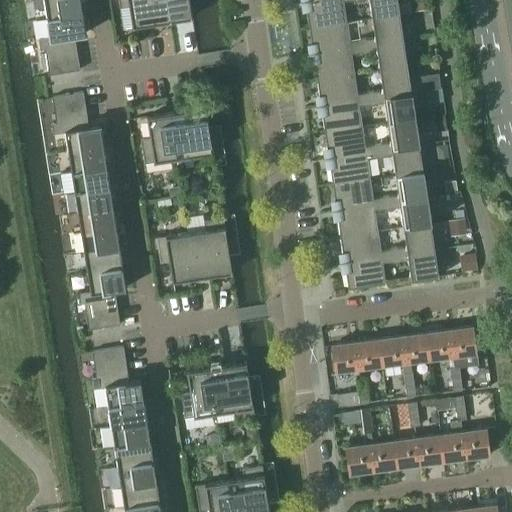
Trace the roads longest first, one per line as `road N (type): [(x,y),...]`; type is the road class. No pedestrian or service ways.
road 1 (residential): [(258,52),(294,314)]
road 2 (residential): [(151,329),(111,75)]
road 3 (residential): [(294,314),(501,292)]
road 4 (residential): [(319,503),(511,475)]
road 5 (residential): [(294,314),(319,503)]
road 6 (residential): [(180,511),(151,329)]
road 7 (residential): [(111,75),(258,52)]
road 8 (primary): [(483,0),(511,143)]
road 9 (residential): [(151,329),(294,314)]
